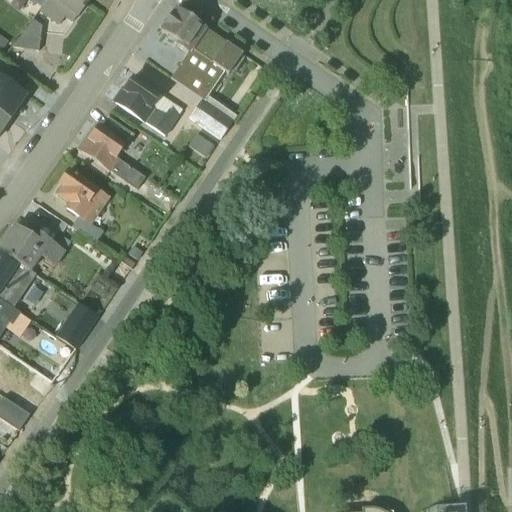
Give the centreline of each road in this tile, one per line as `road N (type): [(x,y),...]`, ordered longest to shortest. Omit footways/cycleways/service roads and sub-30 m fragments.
road 1 (track): [(488,0),(484,104),(499,197),(511,429)]
road 2 (residential): [(146,0),(0,216)]
